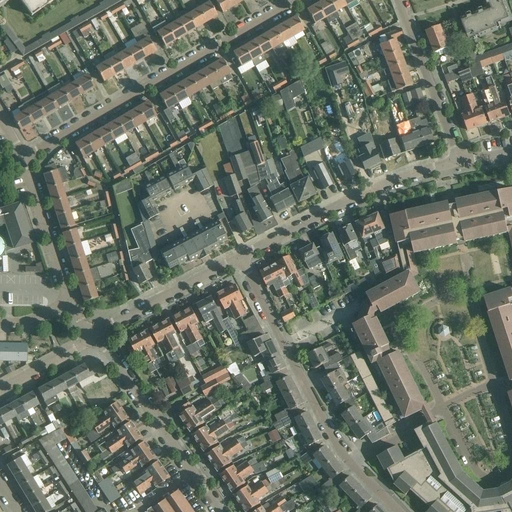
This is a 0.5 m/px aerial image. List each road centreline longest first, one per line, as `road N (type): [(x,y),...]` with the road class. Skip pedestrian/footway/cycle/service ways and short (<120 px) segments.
road 1 (residential): [(23,157),(296,0)]
road 2 (unclassified): [(240,256),(344,201),(457,160)]
road 3 (residential): [(350,463),(240,256)]
road 4 (residential): [(218,511),(94,337)]
road 5 (residential): [(442,407),(397,323),(470,289)]
road 6 (residential): [(457,160),(398,0)]
road 7 (residential): [(69,299),(23,157)]
road 8 (unclassified): [(94,337),(212,271)]
